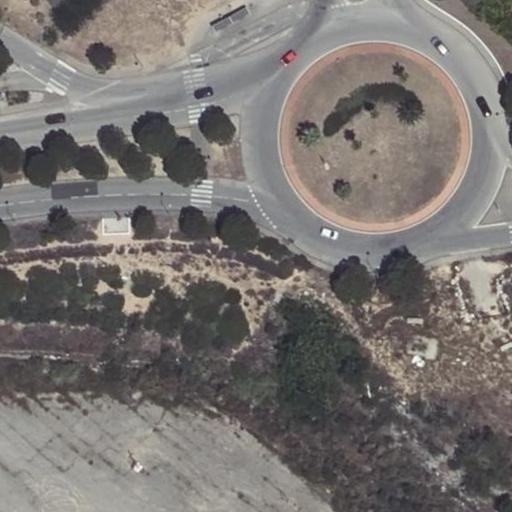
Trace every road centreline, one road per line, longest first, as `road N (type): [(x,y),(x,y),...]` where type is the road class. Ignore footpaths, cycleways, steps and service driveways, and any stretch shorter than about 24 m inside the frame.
road 1 (tertiary): [(491,122),(458,54),(391,20),(334,26),(287,57),(270,80)]
road 2 (tertiary): [(0,206),(158,194),(277,205)]
road 3 (tertiary): [(270,80),(0,131)]
road 4 (tertiary): [(413,248),(448,228),(474,199),(489,162),(491,122)]
road 5 (tertiary): [(277,205),(304,232),(338,249),(413,248)]
road 6 (tertiary): [(270,80),(257,122),(259,165),(277,205)]
